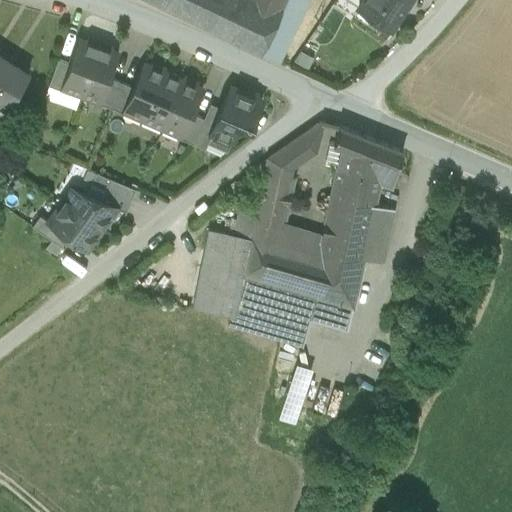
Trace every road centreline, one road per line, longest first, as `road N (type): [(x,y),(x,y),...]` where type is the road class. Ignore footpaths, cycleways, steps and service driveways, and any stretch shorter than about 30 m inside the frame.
road 1 (unclassified): [(334,104),(298,116),(0,345)]
road 2 (residential): [(334,104),(89,0)]
road 3 (unclassified): [(511,181),(334,104)]
road 4 (unclassified): [(455,0),(373,84),(334,104)]
